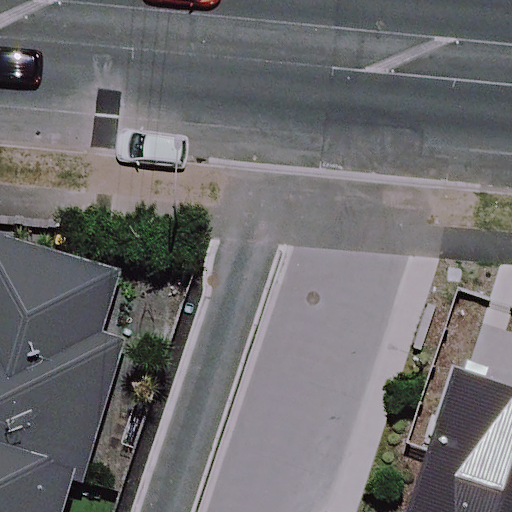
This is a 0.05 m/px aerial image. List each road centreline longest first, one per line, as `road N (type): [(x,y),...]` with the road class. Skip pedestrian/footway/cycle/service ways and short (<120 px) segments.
road 1 (residential): [(253,511),(408,57)]
road 2 (secondary): [(408,57),(0,14)]
